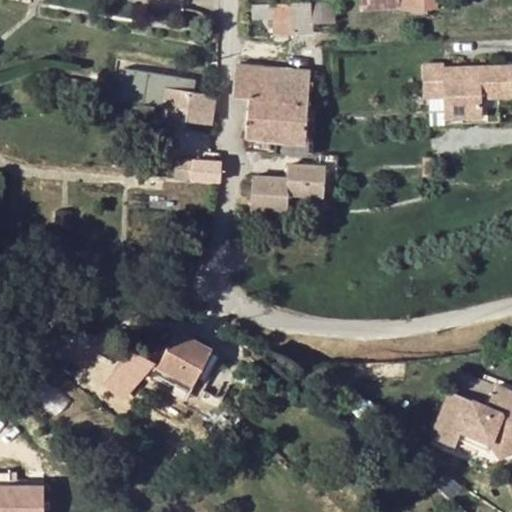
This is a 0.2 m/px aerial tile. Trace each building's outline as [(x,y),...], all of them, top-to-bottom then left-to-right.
[(361,0),(362,9),(400,7),(399,0),(361,0)] [(411,0),(399,0),(400,7),(400,9),(412,9),(411,0)] [(411,0),(412,9),(436,8),(435,0),(411,0)] [(335,1),(311,3),(311,22),(314,22),(336,21),(335,1)] [(293,33),(292,3),(254,5),(254,20),(273,19),(274,33),(293,33)] [(292,3),(293,33),(314,31),(314,22),(311,22),(311,3),(292,3)] [(443,62),(423,63),(424,96),(429,95),(430,121),(484,119),(482,95),(511,93),(511,63),(444,66),(443,62)] [(278,84),(276,94),(307,97),(310,69),(238,63),(237,80),(278,84)] [(119,100),(145,105),(147,93),(148,85),(165,87),(194,91),(196,81),(124,69),(119,100)] [(272,138),(276,94),(278,84),(237,80),(235,95),(250,96),(247,135),(272,138)] [(162,108),(165,87),(148,85),(147,93),(145,105),(162,108)] [(194,91),(165,87),(162,108),(179,110),(213,116),(216,95),(194,91)] [(307,97),(276,94),(272,138),(277,139),(304,141),(307,97)] [(213,116),(179,110),(178,125),(211,130),(213,116)] [(272,138),(247,135),(246,149),(271,152),(272,138)] [(304,141),(277,139),(277,152),(303,154),(304,141)] [(178,157),(176,179),(221,181),(221,159),(178,157)] [(320,195),(321,182),(322,167),(318,166),(289,165),(288,186),(288,193),(320,195)] [(157,366),(196,387),(214,350),(175,331),(157,366)] [(150,363),(134,349),(97,392),(112,406),(150,363)] [(214,350),(196,387),(192,394),(200,399),(203,391),(207,391),(223,357),(224,355),(214,350)] [(479,396),(486,379),(464,371),(458,388),(479,396)] [(80,374),(73,385),(87,395),(94,384),(80,374)] [(448,395),(428,441),(452,450),(455,443),(484,454),(488,446),(498,460),(511,450),(511,395),(494,388),(484,409),(448,395)] [(9,492),(0,491),(0,511),(44,511),(44,483),(9,484),(9,492)] [(9,484),(0,483),(0,491),(9,492),(9,484)] [(502,511),(493,503),(483,511),(511,511),(511,506),(505,511),(502,511)]
